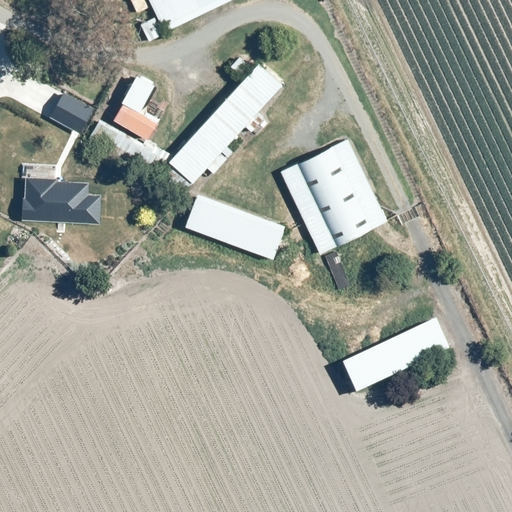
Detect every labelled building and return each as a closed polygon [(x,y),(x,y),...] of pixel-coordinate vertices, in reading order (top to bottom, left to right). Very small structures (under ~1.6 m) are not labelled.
[(149,0),(165,34),(238,0),(149,0)] [(424,0),(396,0),(360,17),(375,51),(435,23),(424,0)] [(230,67),(241,75),(154,177),(182,201),(306,56),(283,36),(263,59),(248,46),(230,67)] [(158,80),(137,68),(111,118),(150,138),(161,117),(144,108),(158,80)] [(348,135),(304,156),(290,162),(292,165),(282,169),(288,183),(279,187),(276,204),(286,220),(201,189),(187,226),(272,255),(321,254),(337,245),(336,243),(343,240),(387,219),(348,135)] [(511,231),(511,198),(475,168),(436,216),(488,260),(511,231)] [(49,213),(26,195),(0,230),(0,232),(22,249),(49,213)] [(396,223),(364,235),(375,264),(407,252),(396,223)] [(435,318),(343,358),(358,393),(450,353),(435,318)]
